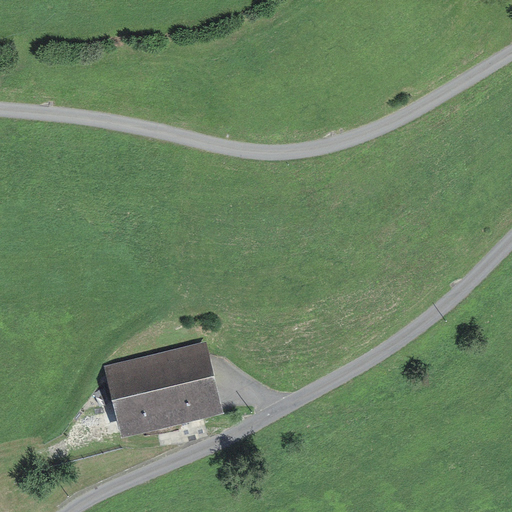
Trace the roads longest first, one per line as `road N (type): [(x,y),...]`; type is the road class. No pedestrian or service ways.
road 1 (unclassified): [(511,53),(354,138),(288,151),(0,109)]
road 2 (unclassified): [(68,511),(248,426),(392,344),(511,240)]
